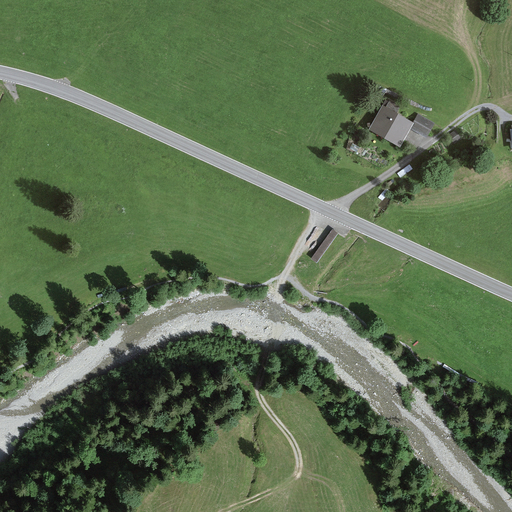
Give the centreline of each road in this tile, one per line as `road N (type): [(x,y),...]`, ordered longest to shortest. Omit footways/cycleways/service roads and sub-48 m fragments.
road 1 (tertiary): [(0,72),(101,106),(511,294)]
road 2 (track): [(224,511),(296,476),(292,441),(259,394),(267,349)]
